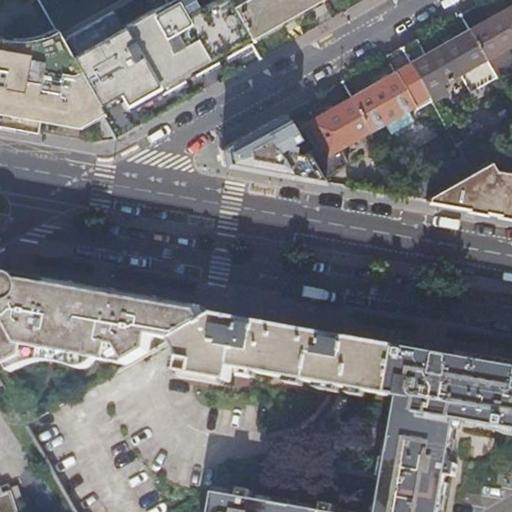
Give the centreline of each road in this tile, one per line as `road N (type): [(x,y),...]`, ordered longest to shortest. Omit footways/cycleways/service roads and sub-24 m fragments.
road 1 (secondary): [(147,191),(511,256)]
road 2 (residential): [(147,191),(170,144),(427,0)]
